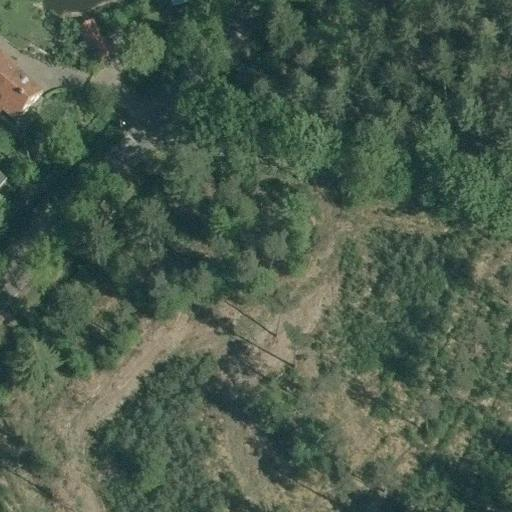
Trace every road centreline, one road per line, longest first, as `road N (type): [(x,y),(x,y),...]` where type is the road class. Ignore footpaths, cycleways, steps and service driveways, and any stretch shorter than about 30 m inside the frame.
road 1 (unclassified): [(511,211),(138,137)]
road 2 (secondary): [(0,300),(138,137)]
road 3 (secondary): [(138,137),(257,0)]
